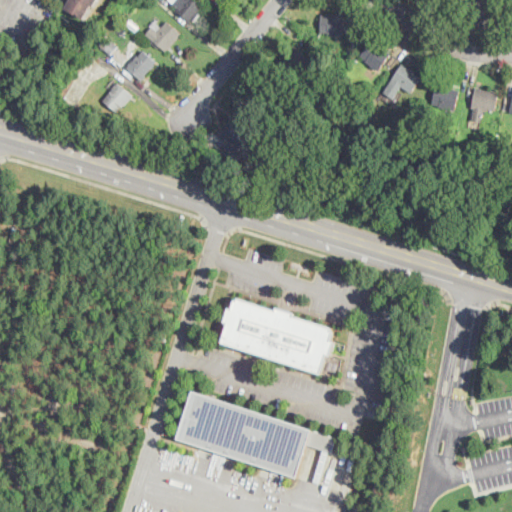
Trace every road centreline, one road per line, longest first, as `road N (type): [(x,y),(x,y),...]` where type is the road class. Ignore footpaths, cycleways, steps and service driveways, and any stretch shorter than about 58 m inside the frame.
road 1 (tertiary): [(0,130),(511,289)]
road 2 (residential): [(280,0),(189,126)]
road 3 (residential): [(391,0),(452,48),(511,56)]
